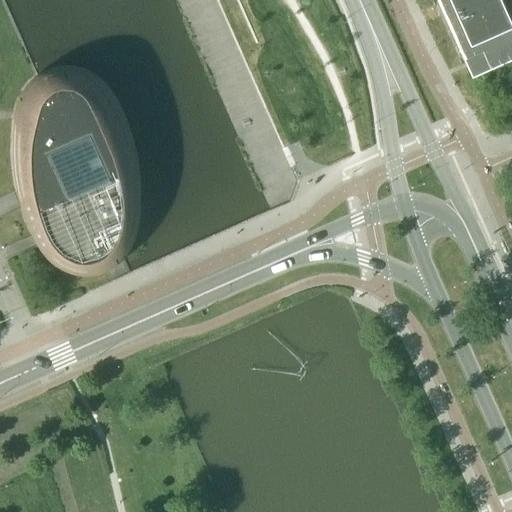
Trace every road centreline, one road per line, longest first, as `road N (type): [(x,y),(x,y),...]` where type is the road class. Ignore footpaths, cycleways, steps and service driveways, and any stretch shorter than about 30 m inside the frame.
road 1 (tertiary): [(273,262),(343,252),(430,288),(511,460)]
road 2 (tertiary): [(511,343),(459,230),(427,204),(384,207),(273,262)]
road 3 (tertiary): [(0,383),(273,262)]
